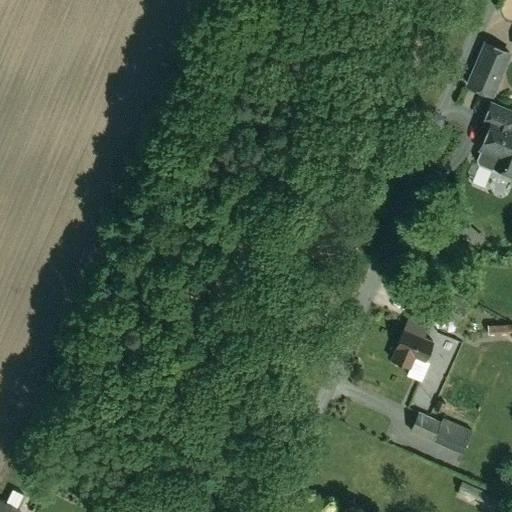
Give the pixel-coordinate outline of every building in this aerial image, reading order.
[(492,97),(511,53),(483,41),(464,86),(492,97)] [(496,167),(511,173),(511,171),(511,126),(498,121),(501,114),(490,110),(484,123),(491,126),(482,149),(500,157),(496,167)] [(415,293),(422,279),(392,265),(385,279),(415,293)] [(460,321),(468,302),(424,283),(415,302),(433,309),(432,313),(440,317),(442,313),(460,321)] [(396,349),(391,360),(410,368),(414,357),(425,361),(433,342),(423,338),(427,328),(408,320),(396,348),(396,349)] [(508,325),(487,326),(488,334),(509,332),(508,325)] [(441,423),(418,413),(410,431),(433,441),(441,423)] [(477,488),(461,481),(458,490),(473,497),(477,488)] [(0,511),(19,511),(20,511),(0,501),(0,511)]
